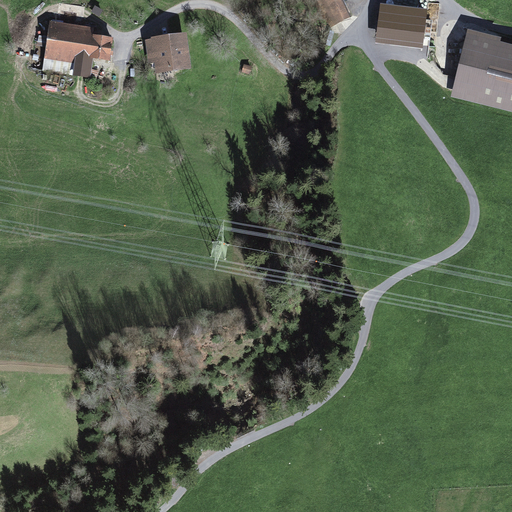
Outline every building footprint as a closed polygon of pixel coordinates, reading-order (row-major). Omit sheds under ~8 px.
[(341,0),(315,0),(328,30),(350,21),(341,0)] [(379,4),(374,43),(409,47),(408,54),(423,56),(429,9),(379,4)] [(62,26),(50,24),(44,65),(73,70),(72,80),(91,83),(94,63),(113,66),(117,42),(95,38),(94,31),(76,28),(78,17),(64,15),(62,26)] [(511,44),(472,34),(455,101),(511,115),(511,44)] [(153,40),(146,45),(149,68),(156,67),(158,78),(194,74),(189,36),(153,40)]
